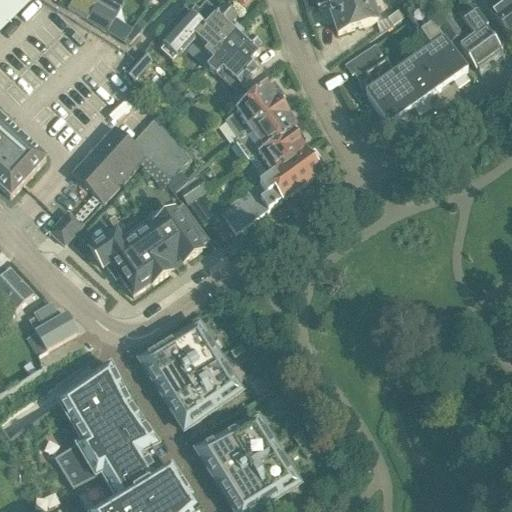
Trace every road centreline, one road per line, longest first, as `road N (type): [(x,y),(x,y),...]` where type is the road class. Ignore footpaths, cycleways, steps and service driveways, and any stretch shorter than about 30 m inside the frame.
road 1 (residential): [(357,175),(149,315),(117,326)]
road 2 (residential): [(211,511),(122,358),(117,326)]
road 3 (residential): [(357,175),(286,0)]
road 4 (residential): [(511,68),(357,175)]
road 5 (residential): [(117,326),(98,320),(0,228)]
